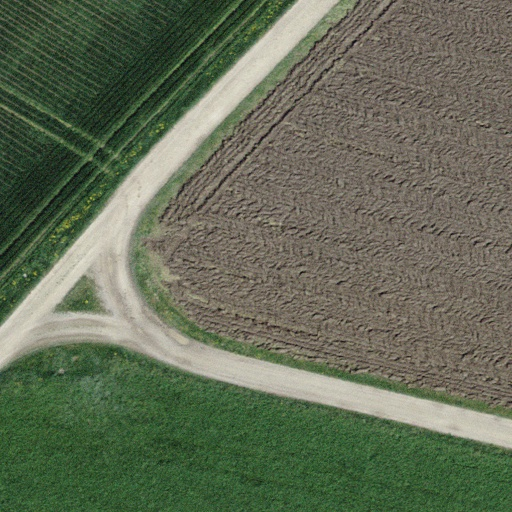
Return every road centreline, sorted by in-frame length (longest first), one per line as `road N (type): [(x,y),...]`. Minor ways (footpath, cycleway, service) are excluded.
road 1 (track): [(56,290),(152,342),(511,435)]
road 2 (track): [(0,350),(327,0)]
